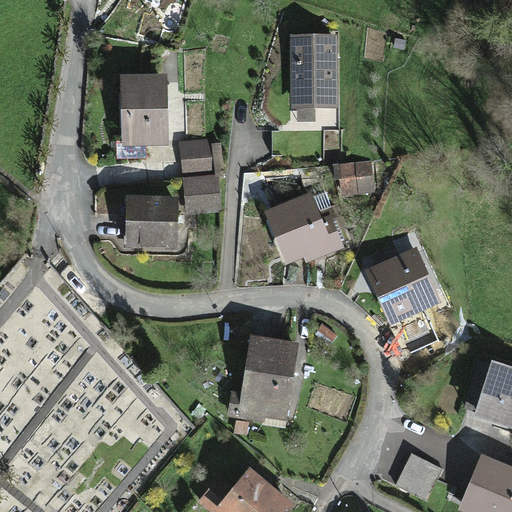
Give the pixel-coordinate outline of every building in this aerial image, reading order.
[(334,34),(287,33),(286,107),(333,108),(334,34)] [(170,76),(120,75),(119,145),(169,146),(170,76)] [(207,138),(179,141),(182,173),(210,170),(207,138)] [(367,159),(335,164),(340,195),(372,191),(367,159)] [(213,176),(182,178),(185,215),(216,213),(213,176)] [(174,194),(124,193),(123,247),(173,248),(174,194)] [(304,193),(260,209),(285,274),(344,252),(335,229),(319,235),(304,193)] [(415,245),(362,268),(386,324),(439,301),(415,245)] [(296,336),(248,330),(238,415),(286,420),(296,336)] [(511,364),(481,354),(463,409),(511,425),(511,364)] [(444,465),(408,446),(389,482),(425,501),(444,465)] [(511,511),(511,465),(479,452),(458,505),(475,511),(511,511)] [(283,511),(293,498),(247,467),(229,492),(212,481),(194,506),(203,511),(283,511)]
